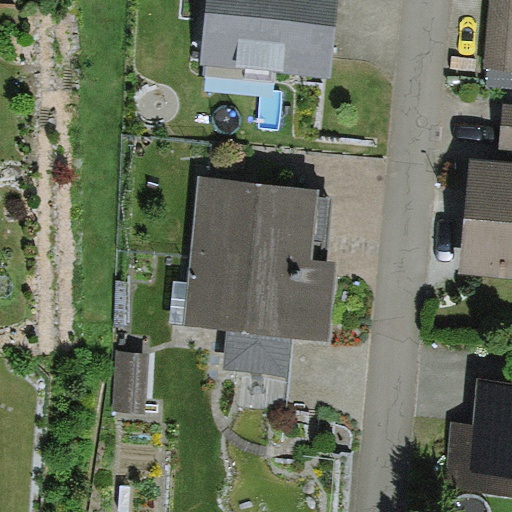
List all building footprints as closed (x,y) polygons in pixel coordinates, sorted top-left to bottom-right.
[(347,0),(215,0),(209,73),(340,84),(347,0)] [(511,0),(489,0),(485,69),(511,71),(511,0)] [(511,105),(506,105),(502,152),(511,153),(511,105)] [(511,170),(467,167),(459,274),(511,277),(511,170)] [(360,198),(208,183),(193,338),(239,342),(234,387),(301,394),(305,353),(344,357),(360,198)] [(159,359),(123,360),(124,427),(160,426),(159,359)] [(511,372),(482,370),(479,418),(455,416),(449,481),(511,486),(511,372)]
